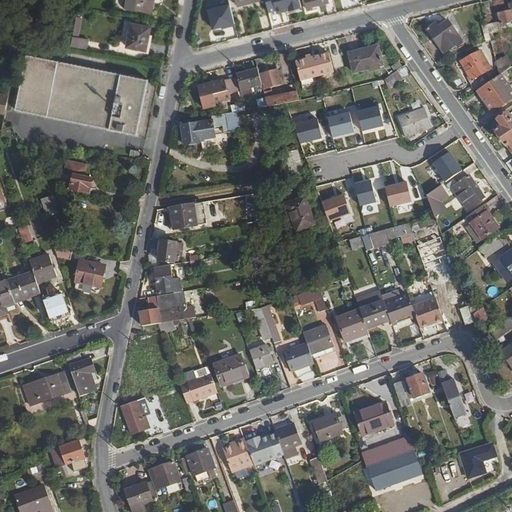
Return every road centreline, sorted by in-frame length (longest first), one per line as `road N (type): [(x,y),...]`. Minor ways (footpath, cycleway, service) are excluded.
road 1 (residential): [(101,464),(457,341),(469,349),(489,398),(511,401)]
road 2 (residential): [(124,322),(180,67)]
road 3 (residential): [(180,67),(388,13)]
road 4 (residential): [(461,119),(412,151),(318,170)]
road 5 (residential): [(101,464),(124,322)]
road 6 (residential): [(124,322),(0,365)]
road 7 (residential): [(388,13),(461,119)]
